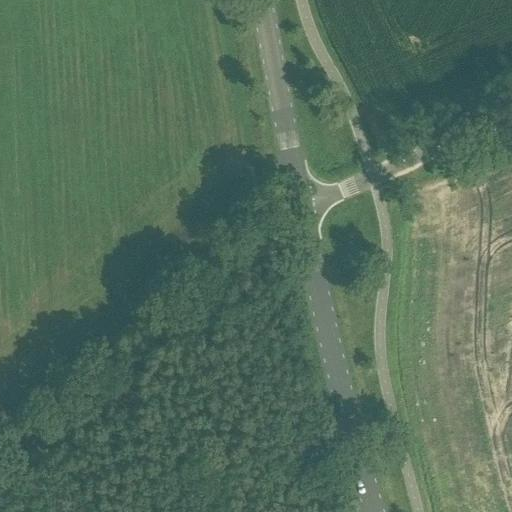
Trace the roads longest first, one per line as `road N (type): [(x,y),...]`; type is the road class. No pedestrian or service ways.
road 1 (secondary): [(371,511),(300,212)]
road 2 (unclassified): [(300,212),(511,116)]
road 3 (secondary): [(300,212),(261,0)]
